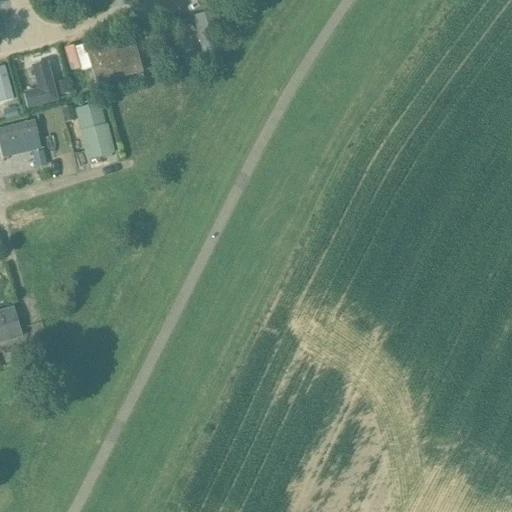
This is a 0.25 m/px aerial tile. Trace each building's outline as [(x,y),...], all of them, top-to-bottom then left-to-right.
[(208,15),(193,19),(204,57),(219,52),(208,15)] [(142,73),(133,40),(87,53),(96,86),(142,73)] [(56,103),(46,63),(31,67),(37,90),(23,93),(27,110),(56,103)] [(201,63),(186,66),(187,74),(203,70),(201,63)] [(4,68),(0,68),(0,104),(13,101),(4,68)] [(67,81),(55,84),(58,97),(70,94),(67,81)] [(92,151),(97,154),(98,157),(100,156),(113,153),(106,125),(104,125),(99,104),(75,110),(86,153),(92,151)] [(71,108),(62,110),(65,122),(74,120),(71,108)] [(15,109),(3,112),(6,122),(18,119),(15,109)] [(34,122),(0,130),(0,144),(37,136),(34,122)] [(43,153),(31,156),(35,170),(47,167),(43,153)] [(0,303),(9,301),(4,281),(0,281),(0,303)]
